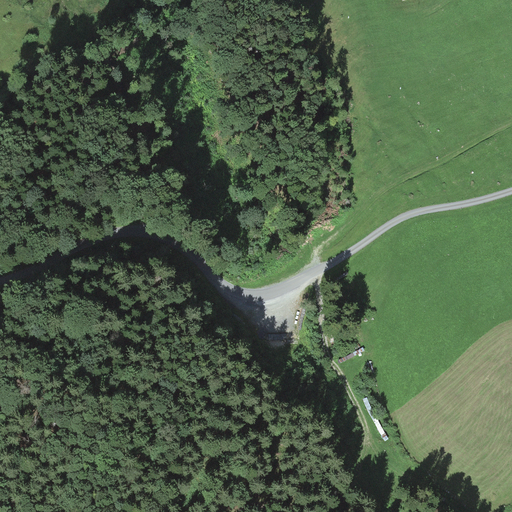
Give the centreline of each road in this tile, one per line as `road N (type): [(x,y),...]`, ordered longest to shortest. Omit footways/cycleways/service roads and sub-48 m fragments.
road 1 (unclassified): [(0,278),(113,231),(145,229),(179,243),(227,289),(259,297),(314,275),(406,215),(511,190)]
road 2 (track): [(314,275),(321,247),(386,186),(511,121)]
